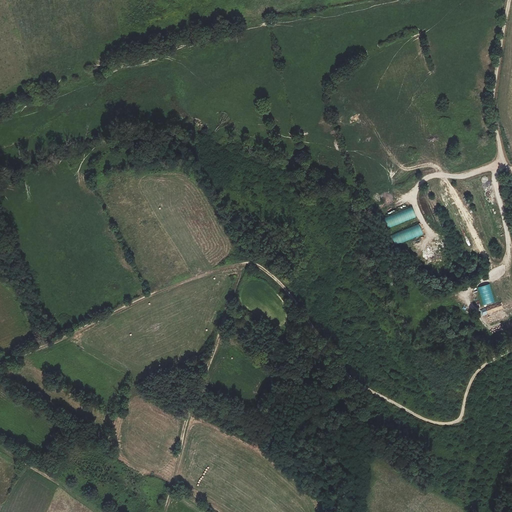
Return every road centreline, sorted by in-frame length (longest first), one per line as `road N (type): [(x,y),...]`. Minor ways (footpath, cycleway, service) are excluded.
road 1 (track): [(0,364),(191,278),(249,262),(279,283),(351,365),(418,410),(439,415),(462,406),(478,363),(511,344)]
road 2 (track): [(164,511),(183,430),(246,263)]
road 3 (track): [(509,0),(493,103),(511,171)]
road 4 (track): [(429,234),(412,196),(419,181),(461,176),(503,158)]
road 5 (track): [(0,448),(103,511)]
